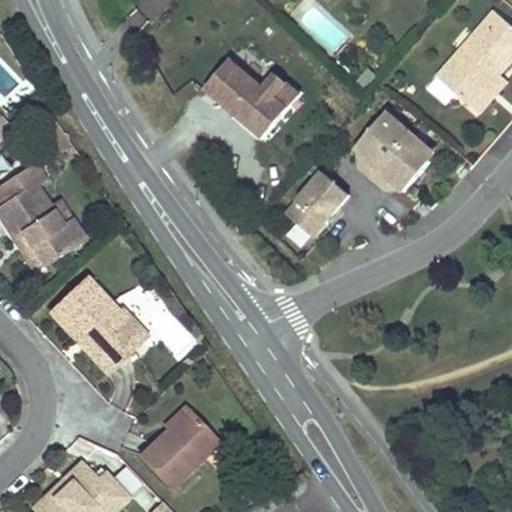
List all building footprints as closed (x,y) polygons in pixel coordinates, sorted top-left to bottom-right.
[(489,28),(484,24),(428,88),(447,104),(456,93),(472,106),(500,73),(511,59),(511,24),(501,15),(489,28)] [(232,58),(219,74),(206,89),(266,139),(303,94),(278,73),(267,87),(232,58)] [(378,76),(369,68),(355,83),(365,91),(378,76)] [(500,73),(472,106),(479,113),(508,80),(500,73)] [(0,142),(15,128),(0,112),(0,142)] [(376,181),(416,136),(398,121),(384,121),(358,151),(361,154),(370,162),(363,170),(376,181)] [(69,148),(54,126),(43,133),(58,155),(69,148)] [(409,195),(434,165),(433,151),(416,136),(376,181),(389,193),(397,185),(406,192),(409,195)] [(363,170),(370,162),(361,154),(363,170)] [(33,167),(0,187),(0,201),(3,206),(0,207),(0,221),(12,241),(21,234),(41,267),(81,242),(68,222),(58,228),(46,208),(32,186),(42,180),(33,167)] [(316,240),(353,198),(326,174),(290,217),(316,240)] [(406,192),(397,185),(389,193),(406,192)] [(58,228),(68,222),(55,202),(46,208),(58,228)] [(21,234),(12,241),(32,272),(41,267),(21,234)] [(88,276),(48,314),(78,345),(82,341),(111,372),(141,344),(116,317),(121,312),(88,276)] [(149,337),(124,310),(121,312),(116,317),(141,344),(149,337)] [(82,341),(78,345),(107,376),(111,372),(82,341)] [(165,433),(187,413),(180,406),(159,427),(165,433)] [(165,433),(152,445),(139,458),(170,489),(218,444),(187,413),(165,433)] [(99,480),(83,464),(66,479),(72,486),(66,492),(60,485),(33,511),(34,511),(89,511),(94,507),(98,511),(115,511),(129,499),(106,474),(99,480)] [(72,486),(66,479),(60,485),(66,492),(72,486)] [(173,511),(150,490),(137,503),(146,511),(173,511)]
